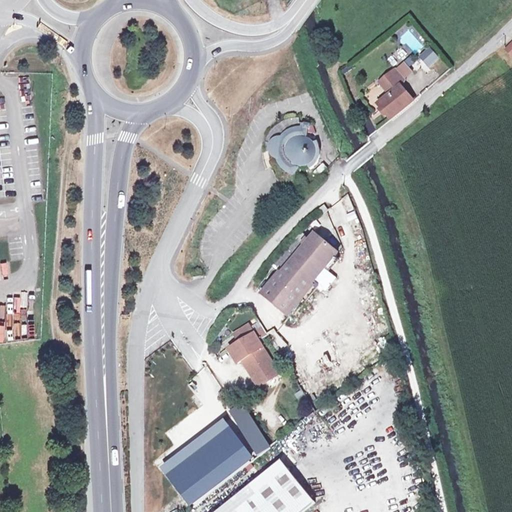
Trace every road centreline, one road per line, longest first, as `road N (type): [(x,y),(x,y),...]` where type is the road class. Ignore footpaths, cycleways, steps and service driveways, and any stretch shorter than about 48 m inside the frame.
road 1 (residential): [(146,296),(204,336),(294,219),(511,24)]
road 2 (track): [(443,511),(351,185)]
road 3 (primary): [(92,87),(93,352),(105,410)]
road 4 (primary): [(105,410),(115,205),(135,112)]
